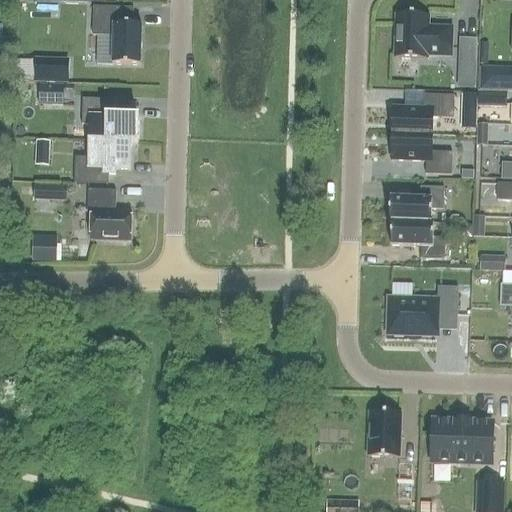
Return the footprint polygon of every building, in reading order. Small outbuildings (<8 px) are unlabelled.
[(93,8),(92,37),(97,37),(96,65),(112,66),(140,67),(142,27),(117,26),(117,9),(93,8)] [(396,15),(395,59),(426,60),(427,56),(451,57),(452,29),(428,28),(428,16),(396,15)] [(476,65),(477,40),(460,39),(459,64),(476,65)] [(479,91),(511,91),(511,68),(480,68),(479,91)] [(39,106),(63,107),(63,85),(39,85),(39,106)] [(477,108),(505,109),(506,94),(478,94),(477,108)] [(476,95),(462,95),(462,112),(475,112),(476,95)] [(392,136),(432,137),(433,120),(453,121),(454,98),(424,97),(424,110),(393,109),(392,136)] [(89,142),(131,144),(131,143),(138,144),(138,119),(122,118),(122,113),(115,113),(115,101),(82,100),(82,126),(90,126),(89,142)] [(425,177),(451,178),(452,155),(431,154),(432,137),(392,136),(391,163),(426,164),(425,177)] [(49,142),(36,142),(35,154),(49,155),(49,142)] [(130,170),(131,144),(89,142),(89,159),(75,158),(74,185),(108,186),(108,175),(115,175),(115,170),(130,170)] [(511,165),(502,165),(502,180),(511,180),(511,165)] [(444,208),(445,186),(422,185),(421,200),(390,199),(389,223),(433,224),(431,224),(431,207),(444,208)] [(511,185),(497,185),(497,202),(511,202),(511,185)] [(67,187),(34,187),(34,202),(66,203),(67,187)] [(116,192),(88,191),(87,214),(91,214),(90,241),(130,243),(131,213),(115,212),(116,192)] [(433,224),(389,223),(389,224),(392,224),(391,247),(420,248),(420,260),(444,261),(445,239),(433,239),(433,224)] [(57,238),(33,237),(32,262),(56,263),(57,238)] [(481,260),(480,272),(504,273),(505,261),(481,260)] [(511,285),(500,285),(500,308),(511,308),(511,285)] [(389,300),(388,334),(436,336),(436,316),(456,316),(457,288),(437,288),(436,302),(389,300)] [(369,413),(367,458),(399,459),(401,414),(369,413)] [(433,422),(431,462),(491,464),(492,424),(433,422)] [(479,485),(477,511),(501,511),(503,486),(479,485)]
